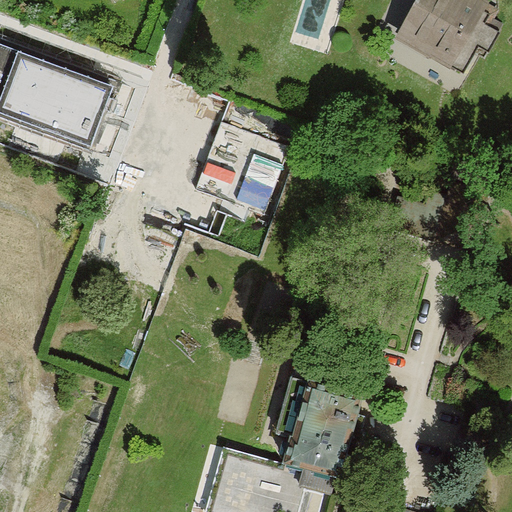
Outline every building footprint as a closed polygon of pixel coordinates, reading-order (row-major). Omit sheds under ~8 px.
[(423,0),(400,40),(450,69),(490,2),(487,0),(423,0)] [(462,162),(456,178),(496,192),(502,176),(462,162)] [(489,193),(454,183),(438,241),(474,251),(489,193)] [(365,397),(296,378),(280,434),(293,437),(286,464),(305,469),(340,478),(342,479),(349,455),(353,456),(358,441),(362,443),(364,435),(360,434),(364,420),(359,419),(365,397)] [(305,469),(286,464),(228,447),(210,511),(305,511),(311,491),(300,488),(305,469)] [(340,478),(305,469),(300,488),(311,491),(334,497),(336,492),(340,478)]
